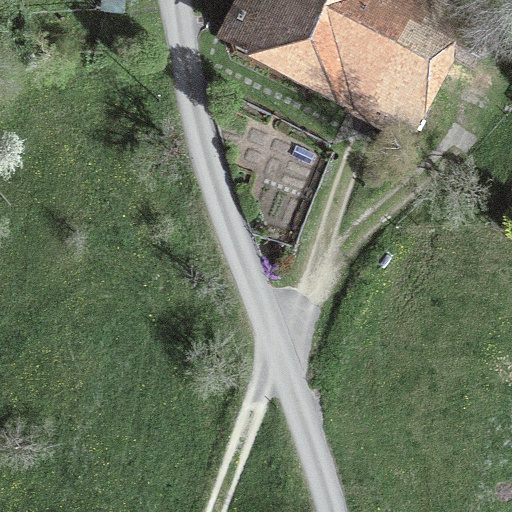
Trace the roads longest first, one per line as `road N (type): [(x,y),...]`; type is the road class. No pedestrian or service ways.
road 1 (unclassified): [(179,0),(232,230),(329,511)]
road 2 (track): [(336,150),(312,253),(211,511)]
road 3 (track): [(457,135),(392,204),(312,253)]
